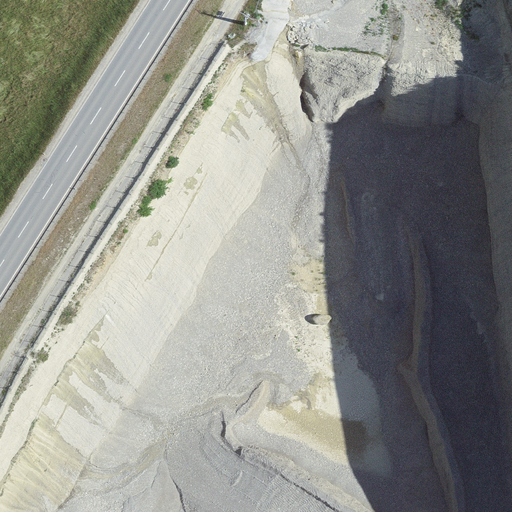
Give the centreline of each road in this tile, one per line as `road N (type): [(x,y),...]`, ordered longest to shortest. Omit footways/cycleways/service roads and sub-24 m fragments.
road 1 (track): [(0,385),(246,0)]
road 2 (primary): [(173,0),(0,270)]
